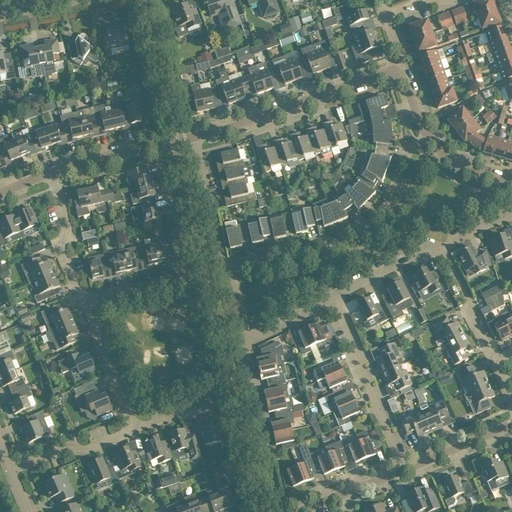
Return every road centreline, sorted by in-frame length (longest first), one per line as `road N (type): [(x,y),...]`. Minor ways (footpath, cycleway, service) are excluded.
road 1 (residential): [(229,264),(343,239),(376,219),(407,153),(427,137)]
road 2 (residential): [(81,297),(181,272),(154,147)]
road 3 (residential): [(196,137),(401,69)]
road 4 (residential): [(405,471),(336,295)]
road 5 (residential): [(282,511),(247,377),(246,339)]
road 6 (residential): [(132,430),(81,297)]
road 7 (residential): [(229,264),(196,137)]
road 8 (residential): [(9,470),(57,448),(95,446),(132,430)]
road 9 (residential): [(81,297),(60,244),(66,231),(53,174)]
road 10 (residential): [(493,359),(441,243)]
